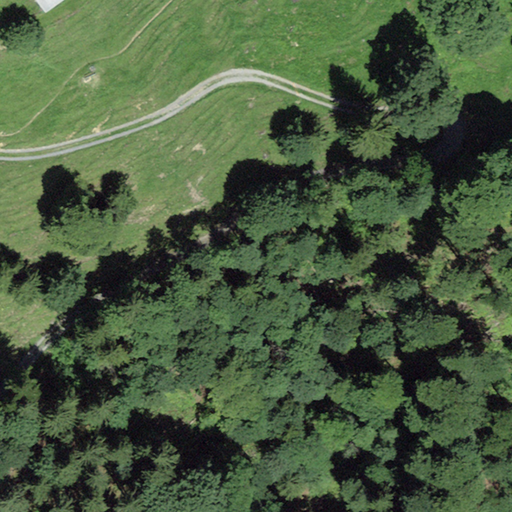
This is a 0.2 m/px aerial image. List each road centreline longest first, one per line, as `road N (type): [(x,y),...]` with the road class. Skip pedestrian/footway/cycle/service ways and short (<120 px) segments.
road 1 (track): [(0,387),(83,314),(271,195),(333,168),(419,155),(452,132)]
road 2 (track): [(452,132),(245,73),(214,81),(140,123),(55,150),(0,154)]
